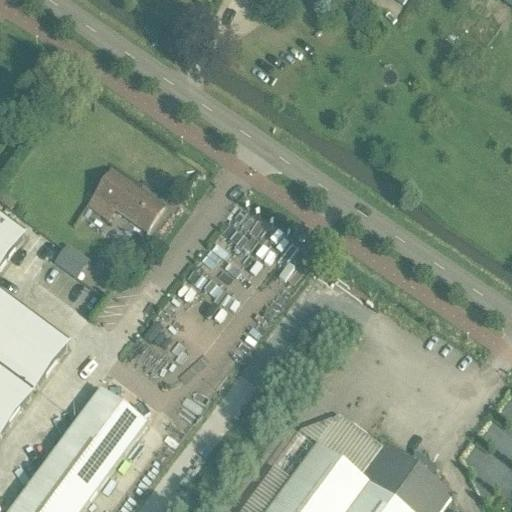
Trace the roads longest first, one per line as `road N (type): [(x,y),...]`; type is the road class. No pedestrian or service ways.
road 1 (tertiary): [(511,318),(52,0)]
road 2 (unknown): [(169,404),(101,511)]
